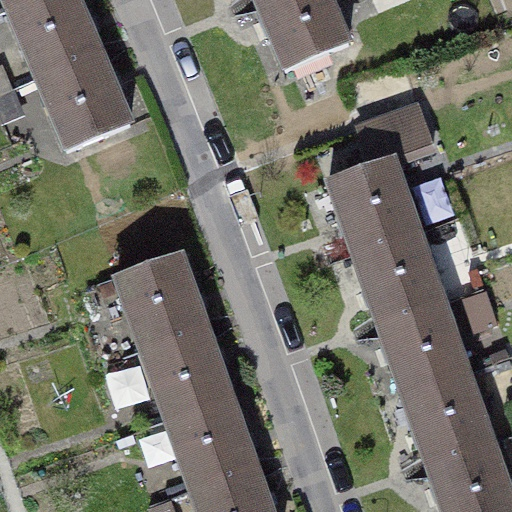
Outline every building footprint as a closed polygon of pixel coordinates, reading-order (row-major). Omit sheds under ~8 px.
[(38,0),(6,0),(11,12),(38,0)] [(96,57),(71,0),(38,0),(11,12),(41,80),(96,57)] [(344,47),(323,0),(258,0),(288,71),(344,47)] [(126,128),(96,57),(41,80),(71,151),(126,128)] [(418,110),(358,131),(371,170),(393,163),(394,165),(433,152),(418,110)] [(394,165),(393,163),(371,170),(333,184),(358,256),(415,236),(390,166),(394,165)] [(439,306),(415,236),(358,256),(382,326),(439,306)] [(202,333),(176,260),(120,280),(145,353),(202,333)] [(463,377),(439,306),(382,326),(407,396),(463,377)] [(227,403),(202,333),(145,353),(170,423),(227,403)] [(488,447),(463,377),(407,396),(431,466),(488,447)] [(252,472),(227,403),(170,423),(195,492),(252,472)] [(510,511),(488,447),(431,466),(447,511),(510,511)] [(265,511),(252,472),(195,492),(202,511),(265,511)]
